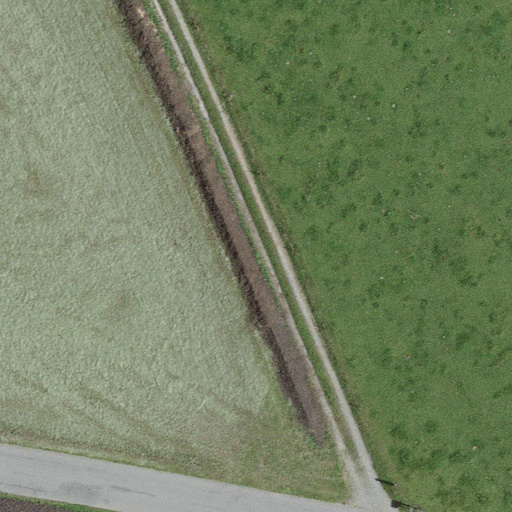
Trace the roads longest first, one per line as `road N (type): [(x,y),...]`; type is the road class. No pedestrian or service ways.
road 1 (track): [(167,0),(223,115),(373,511)]
road 2 (unclassified): [(253,511),(0,466)]
